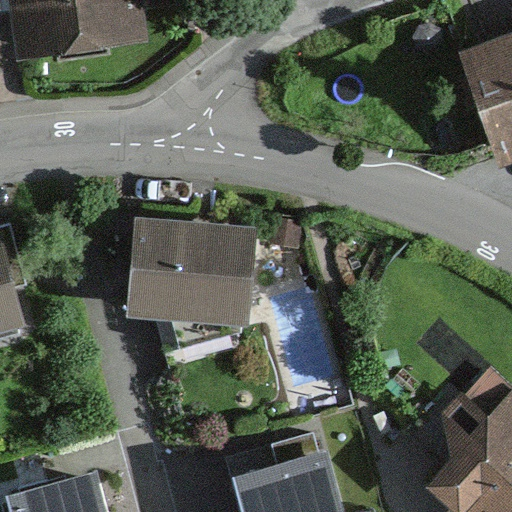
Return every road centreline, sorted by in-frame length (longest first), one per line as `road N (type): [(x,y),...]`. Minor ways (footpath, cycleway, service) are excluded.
road 1 (unclassified): [(0,162),(54,147),(198,152),(389,186),(511,241)]
road 2 (residential): [(151,511),(110,347)]
